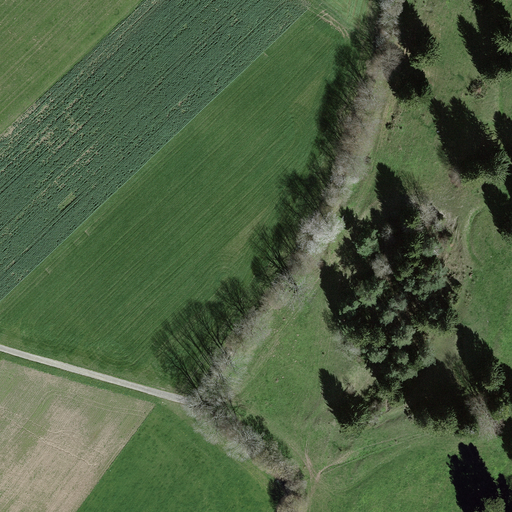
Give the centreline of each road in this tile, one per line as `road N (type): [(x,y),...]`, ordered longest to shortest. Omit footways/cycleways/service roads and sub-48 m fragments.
road 1 (track): [(0,344),(201,404),(233,397),(349,237),(423,0)]
road 2 (track): [(511,435),(436,444),(335,494),(325,492),(280,429),(226,400)]
